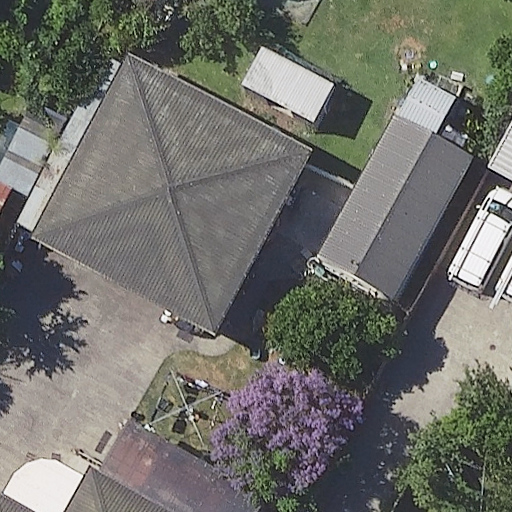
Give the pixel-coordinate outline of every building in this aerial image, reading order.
[(341,82),(261,44),(240,88),(321,126),(341,82)] [(310,155),(133,63),(40,241),(217,333),(310,155)] [(463,93),(418,72),(327,263),(404,300),(471,157),(440,143),(463,93)] [(511,123),(488,169),(511,181),(511,123)] [(163,511),(98,476),(77,511),(25,511),(0,498),(0,511),(163,511)]
